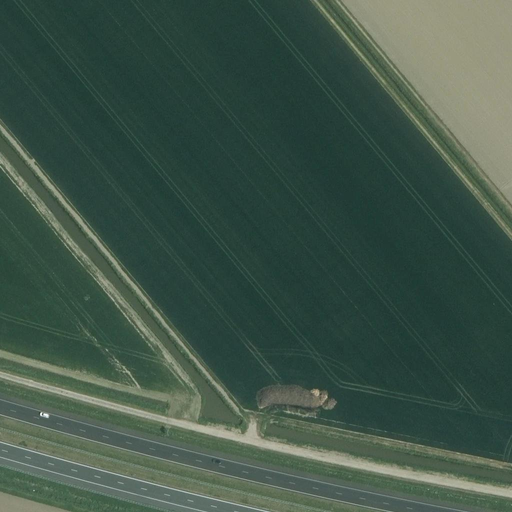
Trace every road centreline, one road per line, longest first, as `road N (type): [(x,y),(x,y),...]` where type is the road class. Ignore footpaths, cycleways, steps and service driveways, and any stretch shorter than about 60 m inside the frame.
road 1 (unclassified): [(511,504),(181,432),(0,381)]
road 2 (motorway): [(428,511),(0,407)]
road 3 (unknown): [(511,219),(328,0)]
road 4 (motorway): [(0,449),(239,511)]
